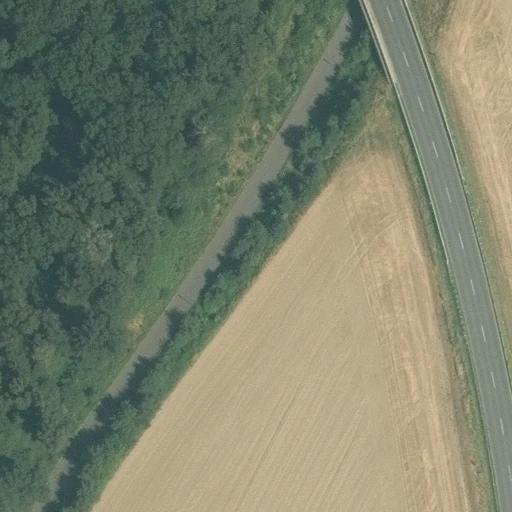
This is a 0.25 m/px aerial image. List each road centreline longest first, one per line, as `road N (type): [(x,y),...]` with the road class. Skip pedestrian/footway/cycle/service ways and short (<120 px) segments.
road 1 (primary): [(383,0),(453,206),(511,455)]
road 2 (track): [(0,0),(259,28)]
